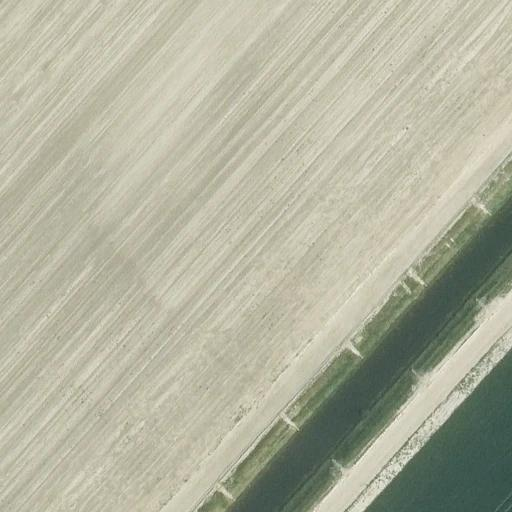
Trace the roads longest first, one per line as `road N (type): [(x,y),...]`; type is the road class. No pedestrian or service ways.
road 1 (unclassified): [(511,133),(173,511)]
road 2 (unclassified): [(333,511),(511,313)]
